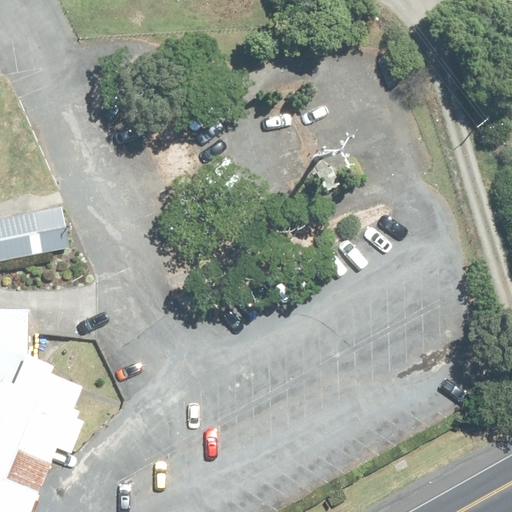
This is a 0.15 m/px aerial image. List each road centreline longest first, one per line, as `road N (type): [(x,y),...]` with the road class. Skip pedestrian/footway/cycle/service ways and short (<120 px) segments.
road 1 (unknown): [(368,86),(93,196)]
road 2 (unknown): [(438,266),(368,86)]
